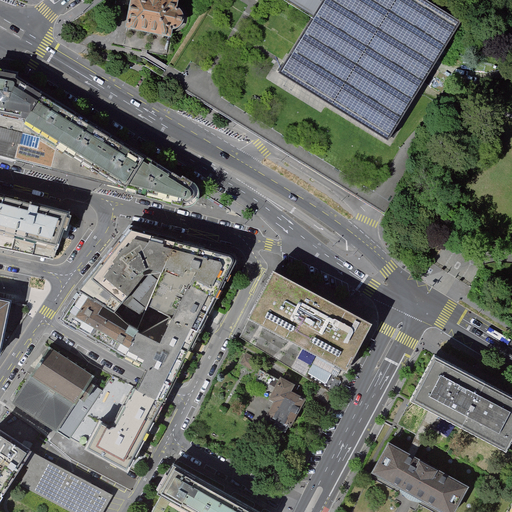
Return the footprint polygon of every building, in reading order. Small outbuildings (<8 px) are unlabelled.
[(174,42),(175,35),(180,34),(184,32),(187,28),(188,24),(187,19),(183,16),(179,14),(181,0),(135,0),(129,33),(174,42)] [(272,146),(390,216),(423,161),(409,153),(400,147),(393,142),(281,76),(314,21),(312,18),(283,0),(205,0),(167,63),(165,69),(159,78),(272,146)] [(393,142),(464,25),(421,0),(283,0),(312,18),(314,21),(281,76),(393,142)] [(0,122),(23,128),(46,98),(18,78),(19,74),(0,69),(0,122)] [(55,151),(76,117),(46,98),(23,128),(55,151)] [(89,171),(110,137),(76,117),(55,151),(89,171)] [(0,156),(16,161),(23,128),(0,122),(0,156)] [(23,128),(16,161),(31,164),(69,174),(92,179),(115,185),(106,179),(89,171),(55,151),(23,128)] [(129,148),(110,137),(89,171),(106,179),(129,148)] [(126,188),(149,161),(129,148),(106,179),(115,185),(126,188)] [(149,161),(126,188),(128,192),(145,197),(146,194),(172,203),(185,207),(190,206),(194,204),(197,201),(199,195),(199,192),(198,188),(196,185),(195,183),(195,182),(183,176),(181,178),(174,174),(149,161)] [(69,215),(71,211),(0,193),(0,247),(54,259),(64,229),(67,230),(72,216),(69,215)] [(145,312),(164,271),(179,237),(135,226),(98,271),(145,312)] [(203,271),(198,280),(220,293),(238,259),(238,256),(237,252),(234,249),(231,248),(179,237),(164,271),(183,278),(188,268),(203,271)] [(140,323),(145,312),(98,271),(83,289),(140,323)] [(368,322),(273,272),(240,337),(332,390),(368,322)] [(198,280),(179,315),(202,328),(220,293),(198,280)] [(124,355),(138,329),(140,323),(83,289),(63,319),(124,355)] [(0,350),(6,324),(11,301),(0,298),(0,350)] [(138,329),(124,355),(134,361),(146,366),(137,384),(165,398),(193,345),(202,328),(179,315),(164,343),(138,329)] [(95,378),(50,348),(12,404),(57,435),(80,400),(86,404),(97,387),(92,384),(95,378)] [(407,398),(458,425),(481,380),(431,353),(407,398)] [(248,354),(242,365),(254,371),(260,360),(248,354)] [(292,429),(307,399),(293,391),(296,385),(282,378),(270,400),(275,402),(268,416),(278,421),(274,427),(286,433),(289,427),(292,429)] [(511,438),(511,395),(501,390),(481,380),(458,425),(506,450),(511,438)] [(156,415),(165,398),(137,384),(115,427),(114,427),(113,427),(112,428),(101,423),(87,449),(128,470),(142,444),(156,415)] [(0,431),(0,490),(4,493),(23,463),(30,467),(22,484),(74,511),(101,511),(111,495),(72,474),(31,452),(0,431)] [(450,511),(465,486),(387,442),(372,470),(449,511),(450,511)] [(258,511),(175,465),(159,494),(189,511),(258,511)]
